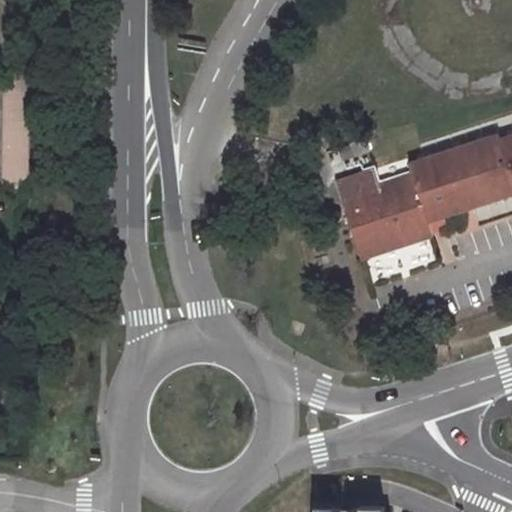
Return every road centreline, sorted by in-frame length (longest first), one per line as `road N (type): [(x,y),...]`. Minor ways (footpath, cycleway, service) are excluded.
road 1 (tertiary): [(142,12),(124,191),(149,359)]
road 2 (unclassified): [(189,256),(199,156),(277,0)]
road 3 (tertiary): [(189,256),(168,187),(142,12)]
road 4 (unclassified): [(439,393),(365,405),(271,380)]
road 5 (unclassified): [(342,441),(423,450),(482,470)]
